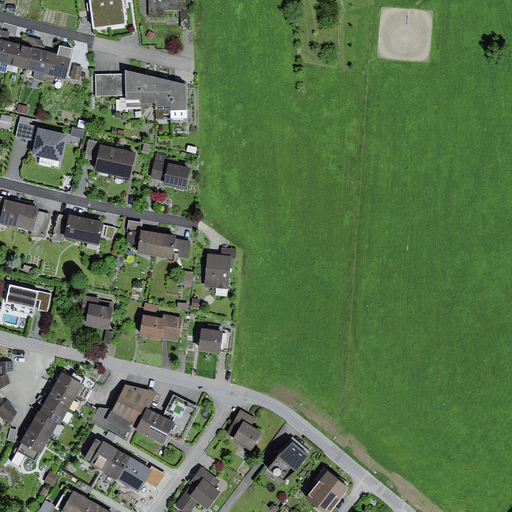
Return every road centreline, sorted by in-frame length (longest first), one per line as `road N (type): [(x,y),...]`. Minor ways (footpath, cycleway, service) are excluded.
road 1 (residential): [(238,391),(0,335)]
road 2 (residential): [(0,182),(195,225),(218,244)]
road 3 (residential): [(189,68),(0,19)]
road 4 (residential): [(369,483),(270,402),(238,391)]
road 5 (residential): [(238,391),(151,511)]
